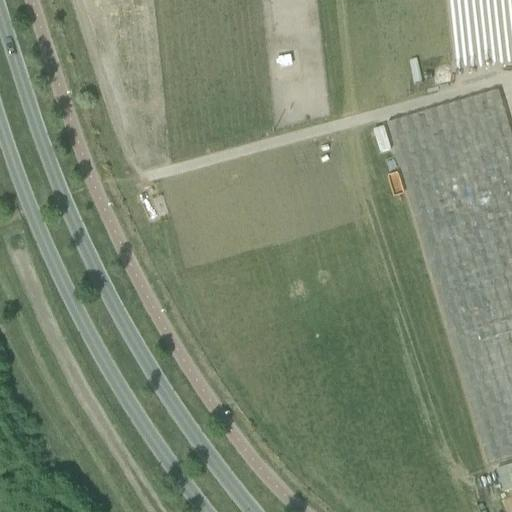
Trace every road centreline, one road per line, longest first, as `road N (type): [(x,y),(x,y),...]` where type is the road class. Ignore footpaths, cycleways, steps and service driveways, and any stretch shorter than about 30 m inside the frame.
road 1 (secondary): [(248,511),(144,368),(83,249),(0,27)]
road 2 (secondary): [(0,104),(59,278),(125,400),(201,511)]
road 3 (track): [(156,174),(511,73)]
